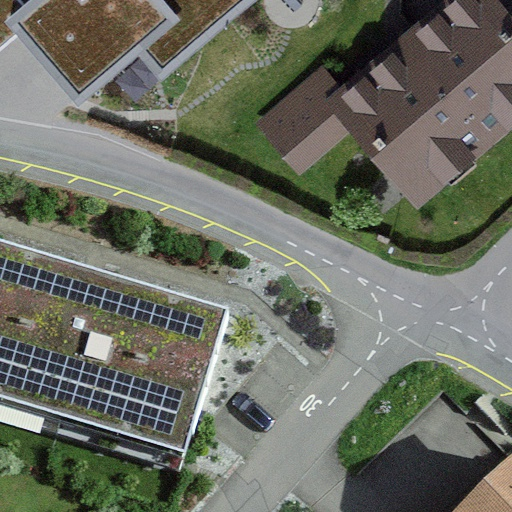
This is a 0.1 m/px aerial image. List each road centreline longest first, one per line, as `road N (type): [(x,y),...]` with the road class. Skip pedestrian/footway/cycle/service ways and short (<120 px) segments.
road 1 (unclassified): [(0,137),(126,165),(257,213),(443,306)]
road 2 (residential): [(229,511),(443,306)]
